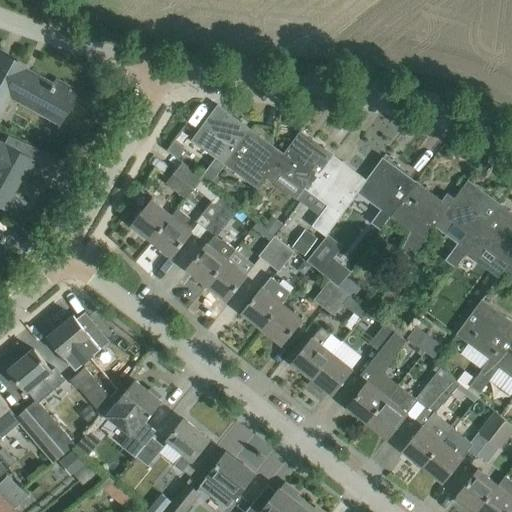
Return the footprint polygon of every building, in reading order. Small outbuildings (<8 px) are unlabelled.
[(24,67),(0,53),(0,109),(8,95),(58,122),(75,92),(55,80),(52,86),(29,73),(27,76),(21,73),(24,67)] [(218,105),(192,140),(225,164),(251,130),(241,122),(239,125),(216,109),(218,105)] [(272,180),(267,176),(274,166),(281,157),(258,140),(261,137),(251,130),(225,164),(258,188),(261,185),(266,188),(272,180)] [(274,166),(304,188),(297,197),(301,200),(334,155),(324,148),(321,151),(299,135),(301,132),(300,131),(281,157),(274,166)] [(27,174),(33,161),(0,143),(0,206),(3,208),(16,184),(11,181),(18,169),(27,174)] [(343,163),(334,155),(301,200),(305,203),(304,203),(320,215),(313,226),(326,236),(329,232),(334,235),(345,221),(339,216),(357,192),(364,183),(341,166),(343,163)] [(364,183),(357,192),(381,209),(371,222),(381,229),(391,216),(416,182),(406,174),(384,157),(383,157),(366,180),(364,183)] [(202,178),(203,178),(184,163),(167,183),(186,198),(195,186),(202,178)] [(202,178),(195,186),(213,201),(220,192),(210,184),(202,178)] [(442,215),(466,233),(446,260),(455,267),(467,252),(501,204),(492,197),(489,200),(466,184),(469,180),(468,180),(447,209),(442,215)] [(426,189),(416,182),(391,216),(410,231),(402,250),(411,256),(442,215),(447,209),(424,192),(426,189)] [(207,229),(230,200),(220,192),(213,201),(197,221),(207,229)] [(132,225),(152,241),(172,216),(152,200),(132,225)] [(208,244),(207,244),(187,269),(207,284),(227,259),(235,249),(223,239),(222,240),(217,236),(239,208),(230,200),(207,229),(215,235),(208,244)] [(501,204),(467,252),(476,259),(485,247),(509,264),(511,259),(511,217),(509,215),(511,212),(501,204)] [(172,216),(152,241),(172,256),(192,232),(185,226),(189,221),(176,210),(172,216)] [(269,264),(285,244),(275,236),(259,256),(269,264)] [(269,264),(278,272),(294,252),(285,244),(269,264)] [(337,256),(324,272),(340,284),(346,276),(353,269),(337,256)] [(207,284),(227,300),(247,275),(227,259),(207,284)] [(340,284),(338,287),(340,288),(353,299),(361,288),(358,285),(346,276),(340,284)] [(243,312),(262,328),(282,303),(291,292),(271,277),(263,287),(243,312)] [(340,288),(338,287),(331,282),(329,280),(314,300),(324,308),(340,288)] [(340,288),(324,308),(334,316),(343,304),(360,318),(367,310),(353,299),(340,288)] [(457,333),(490,358),(511,328),(511,321),(506,317),(503,320),(480,303),(483,300),(482,299),(457,333)] [(302,319),(282,303),(262,328),(282,344),(302,319)] [(74,316),(49,337),(76,369),(101,349),(74,316)] [(379,352),(395,332),(385,324),(369,344),(379,352)] [(313,337),(306,347),(293,362),(313,378),(333,353),(323,345),(330,334),(321,327),(313,337)] [(417,328),(407,341),(412,345),(414,342),(434,357),(442,347),(417,328)] [(511,328),(490,358),(475,380),(467,389),(476,396),(479,392),(480,393),(489,380),(511,396),(511,328)] [(407,341),(395,332),(379,352),(389,359),(400,346),(406,352),(412,345),(407,341)] [(58,366),(52,371),(34,349),(10,370),(36,401),(38,404),(39,402),(68,378),(58,366)] [(333,353),(313,378),(326,389),(333,394),(345,379),(353,369),(352,369),(333,353)] [(111,398),(85,367),(70,380),(77,389),(78,388),(97,410),(111,398)] [(348,406),(368,422),(399,384),(379,368),(348,406)] [(435,395),(450,376),(441,368),(416,398),(399,384),(368,422),(388,438),(408,414),(415,420),(427,405),(435,395)] [(450,376),(435,395),(443,402),(444,403),(460,383),(457,381),(450,376)] [(135,381),(107,417),(131,436),(133,434),(145,444),(152,437),(155,432),(143,422),(149,415),(150,416),(152,413),(152,412),(160,401),(158,399),(161,396),(151,388),(148,391),(135,381)] [(53,463),(64,454),(26,409),(17,416),(0,396),(0,438),(5,435),(4,433),(18,421),(53,463)] [(36,401),(26,409),(64,454),(75,445),(50,415),(39,402),(38,404),(36,401)] [(416,435),(403,451),(423,466),(443,441),(454,428),(436,413),(427,405),(415,420),(423,426),(416,435)] [(490,439),(506,419),(495,411),(479,430),(490,439)] [(490,439),(501,448),(511,433),(511,424),(506,419),(490,439)] [(192,459),(193,460),(209,439),(184,420),(168,440),(184,452),(174,465),(182,471),(192,459)] [(91,454),(104,438),(90,428),(78,444),(91,454)] [(152,437),(145,444),(136,456),(148,466),(164,447),(152,437)] [(443,441),(423,466),(443,482),(463,457),(444,442),(443,441)] [(200,486),(227,508),(253,475),(252,473),(253,472),(243,463),(241,465),(226,453),(200,486)] [(471,511),(476,511),(498,485),(478,469),(458,494),(466,500),(462,504),(471,511)] [(511,480),(505,476),(498,485),(476,511),(508,511),(511,508),(511,480)] [(280,488),(267,504),(262,511),(297,511),(302,506),(293,499),(298,493),(284,482),(280,488)] [(176,511),(183,511),(199,493),(187,483),(172,502),(169,506),(176,511)] [(15,511),(19,509),(0,490),(0,511),(15,511)]
